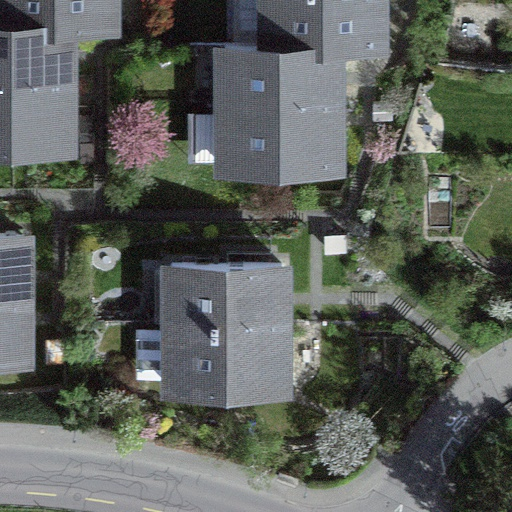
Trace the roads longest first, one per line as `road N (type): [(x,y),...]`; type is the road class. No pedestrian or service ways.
road 1 (residential): [(0,469),(167,487),(239,511)]
road 2 (residential): [(393,511),(449,417),(511,364)]
